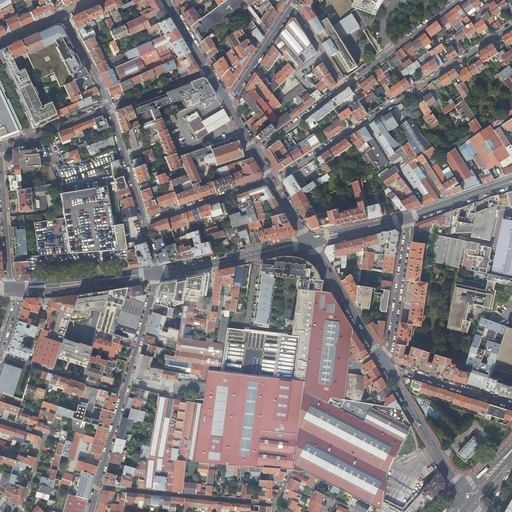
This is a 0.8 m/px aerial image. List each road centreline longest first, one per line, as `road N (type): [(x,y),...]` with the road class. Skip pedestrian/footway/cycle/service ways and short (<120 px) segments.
road 1 (residential): [(273,181),(511,25)]
road 2 (residential): [(98,485),(275,504)]
road 3 (secondary): [(466,500),(386,365)]
road 4 (residential): [(405,218),(386,365)]
road 5 (secondary): [(386,365),(308,241)]
road 6 (residential): [(457,0),(342,85)]
road 7 (residential): [(271,177),(144,221)]
road 8 (residential): [(386,365),(511,404)]
road 9 (residential): [(124,393),(0,354)]
road 10 (residential): [(157,272),(124,393)]
road 11 (residential): [(21,511),(44,438),(0,420)]
